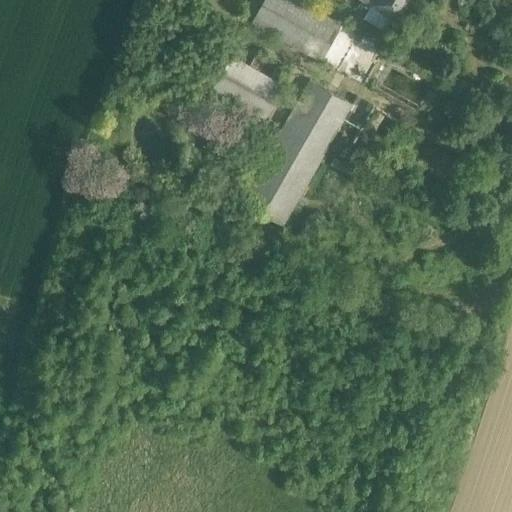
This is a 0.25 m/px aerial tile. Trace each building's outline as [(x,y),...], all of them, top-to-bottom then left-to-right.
[(415,116),(434,83),(378,50),(291,0),(265,0),(253,23),(415,116)] [(365,17),(389,31),(407,0),(368,0),(373,3),(365,17)] [(232,55),(213,89),(266,119),(285,85),(232,55)] [(451,76),(443,90),(468,103),(476,89),(451,76)] [(312,81),(242,202),(282,225),(324,153),(352,104),(312,81)]
